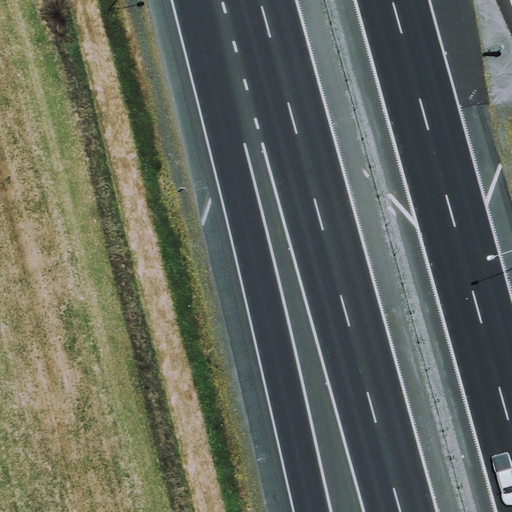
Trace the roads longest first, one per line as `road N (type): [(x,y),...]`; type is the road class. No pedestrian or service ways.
road 1 (motorway): [(399,511),(256,0)]
road 2 (motorway): [(309,511),(198,0)]
road 3 (motorway): [(395,0),(511,418)]
